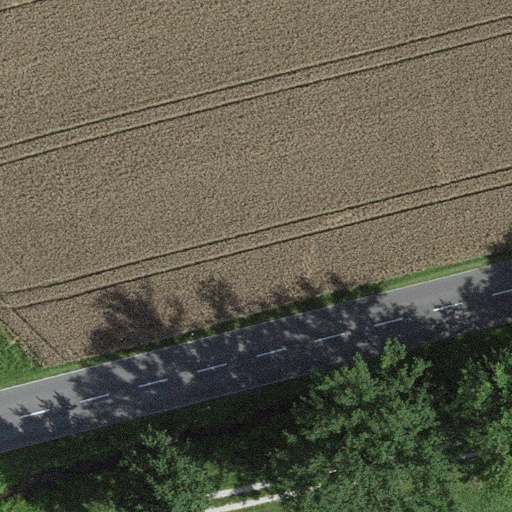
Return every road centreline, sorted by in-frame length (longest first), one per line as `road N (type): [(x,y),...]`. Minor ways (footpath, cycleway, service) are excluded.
road 1 (secondary): [(511,292),(0,425)]
road 2 (track): [(221,511),(511,440)]
